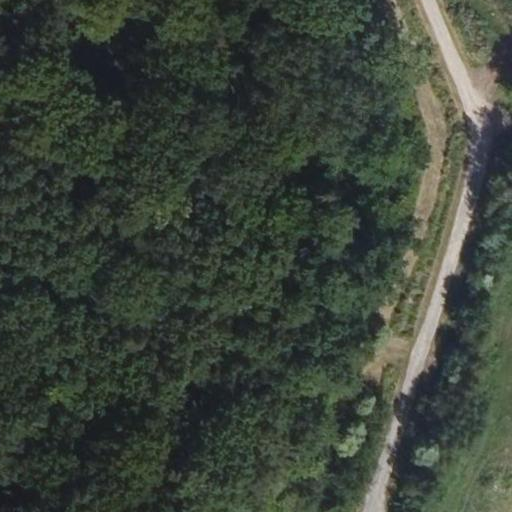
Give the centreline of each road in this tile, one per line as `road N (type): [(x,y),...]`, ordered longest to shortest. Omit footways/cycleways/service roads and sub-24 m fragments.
road 1 (unclassified): [(473,114),(481,148),(370,511)]
road 2 (unclassified): [(431,0),(473,114)]
